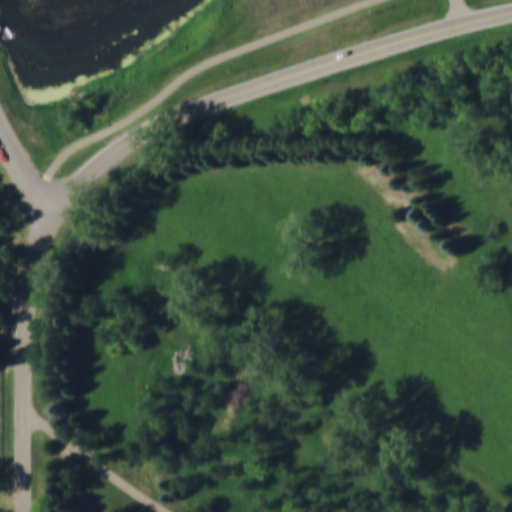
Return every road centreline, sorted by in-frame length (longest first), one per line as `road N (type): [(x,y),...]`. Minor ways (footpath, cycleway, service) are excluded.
road 1 (residential): [(51,220),(105,159),(142,134),(359,57),(511,14)]
road 2 (residential): [(23,511),(25,313),(51,220)]
